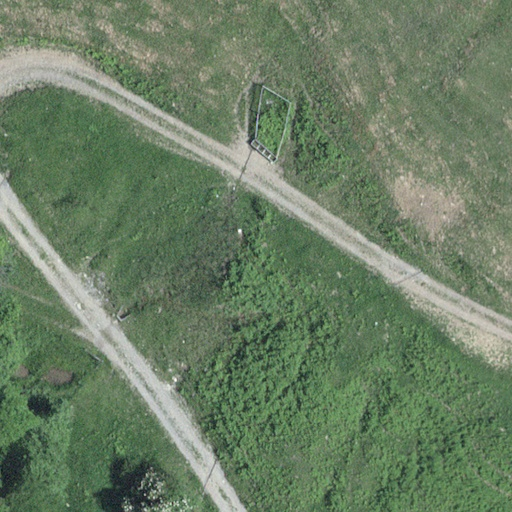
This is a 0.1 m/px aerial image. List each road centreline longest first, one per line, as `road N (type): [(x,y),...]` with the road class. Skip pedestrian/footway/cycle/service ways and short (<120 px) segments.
road 1 (track): [(511,329),(432,291),(83,79),(46,67),(22,67),(0,79)]
road 2 (track): [(0,197),(237,511)]
